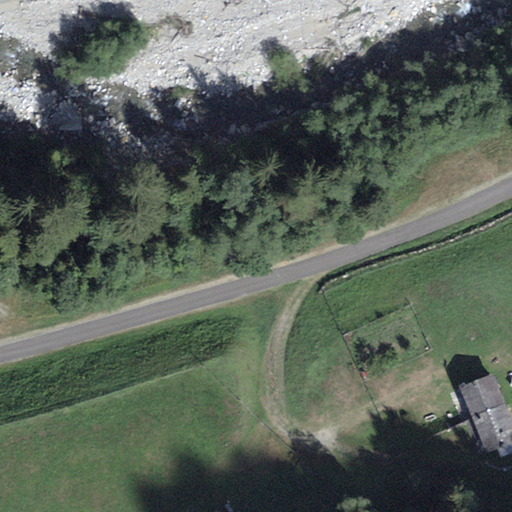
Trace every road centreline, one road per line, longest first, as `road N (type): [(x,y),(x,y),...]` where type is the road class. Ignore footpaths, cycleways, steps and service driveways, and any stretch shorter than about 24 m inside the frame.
road 1 (unclassified): [(0,352),(231,293),(511,186)]
road 2 (track): [(322,262),(288,311),(275,352),(276,401),(294,433)]
